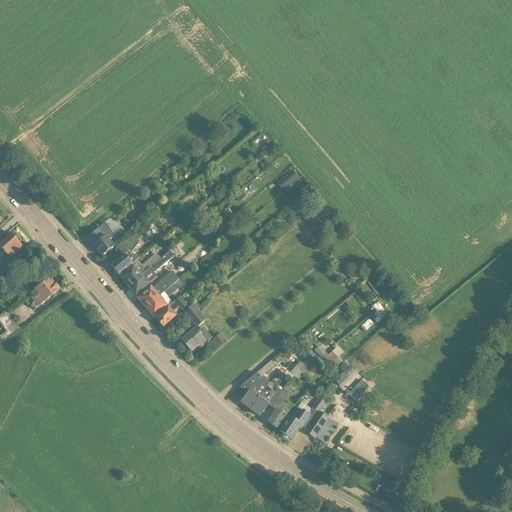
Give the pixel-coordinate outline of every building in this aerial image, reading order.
[(277,184),(283,191),(298,178),(293,171),(277,184)] [(235,198),(239,203),(246,197),(242,192),(235,198)] [(207,207),(199,212),(205,220),(213,214),(207,207)] [(102,257),(113,247),(109,242),(115,237),(104,224),(87,239),(102,257)] [(119,276),(131,265),(140,258),(134,251),(139,243),(138,241),(141,238),(137,233),(118,249),(124,256),(111,267),(119,276)] [(9,235),(8,234),(0,240),(0,251),(2,250),(10,259),(23,247),(19,244),(20,241),(18,238),(15,239),(11,234),(9,235)] [(128,287),(162,259),(157,253),(142,266),(138,262),(120,277),(128,287)] [(162,259),(128,287),(136,296),(148,285),(144,281),(148,277),(149,278),(166,264),(162,259)] [(164,293),(179,281),(174,275),(160,286),(161,288),(153,295),(149,290),(138,299),(146,308),(159,297),(164,293)] [(45,302),(59,291),(58,291),(59,288),(56,285),(54,285),(50,279),(36,289),(36,290),(29,295),(35,303),(32,305),(35,309),(45,302)] [(179,281),(164,293),(164,294),(168,298),(183,285),(179,281)] [(159,297),(146,308),(154,317),(165,307),(160,302),(162,300),(159,297)] [(182,312),(187,307),(179,298),(155,319),(163,328),(175,318),(172,314),(179,308),(182,312)] [(378,303),(372,307),(377,313),(372,318),(376,324),(387,315),(378,303)] [(188,319),(196,312),(199,309),(195,304),(184,314),(188,319)] [(0,316),(0,323),(6,332),(11,338),(21,330),(7,311),(0,316)] [(196,312),(188,319),(196,328),(204,322),(196,312)] [(369,321),(362,326),(366,331),(373,326),(369,321)] [(212,338),(206,331),(199,337),(194,331),(182,341),(191,352),(197,347),(200,350),(206,345),(205,344),(212,338)] [(11,338),(6,332),(0,337),(0,339),(5,342),(11,338)] [(218,346),(226,340),(221,334),(213,340),(218,346)] [(328,356),(319,346),(314,351),(334,370),(342,362),(332,352),(328,356)] [(277,364),(282,360),(279,356),(274,361),(277,364)] [(257,374),(261,377),(261,378),(275,365),(272,361),(257,374)] [(294,367),(289,374),(294,377),(298,381),(303,375),(294,367)] [(353,377),(346,370),(334,382),(341,388),(353,377)] [(267,388),(270,384),(256,374),(239,388),(248,395),(241,404),(249,410),(267,388)] [(352,391),(359,399),(370,389),(363,381),(352,391)] [(275,393),(267,388),(249,410),(259,417),(268,405),(272,408),(282,393),(277,389),(275,393)] [(282,393),(272,408),(276,411),(267,423),(277,430),(289,412),(281,406),(288,397),(282,393)] [(328,419),(322,415),(329,405),(318,398),(311,409),(312,409),(308,416),(297,408),(280,432),(283,434),(283,435),(287,438),(289,438),(291,439),(299,428),(300,429),(302,427),(307,430),(305,433),(315,439),(328,419)]
